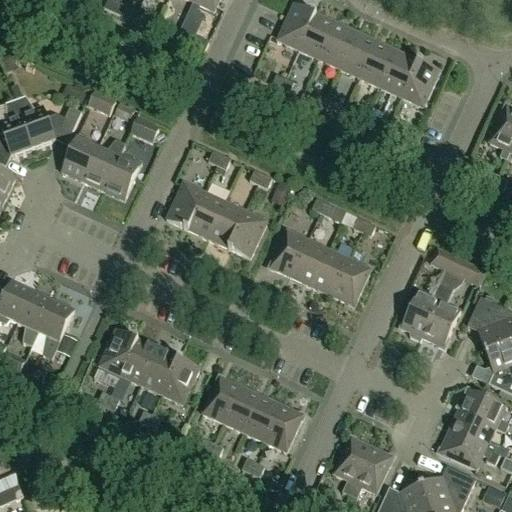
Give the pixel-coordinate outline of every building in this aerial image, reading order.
[(220,0),(195,0),(193,6),(214,16),(220,0)] [(112,16),(117,5),(109,1),(104,12),(112,16)] [(117,5),(112,16),(121,20),(126,9),(117,5)] [(298,54),(315,16),(312,15),(311,15),(294,7),(277,44),(298,54)] [(139,15),(134,26),(142,29),(147,19),(139,15)] [(316,17),(315,16),(298,54),(318,63),(335,26),(316,17)] [(154,35),(159,24),(150,20),(145,31),(154,35)] [(168,28),(159,24),(154,35),(163,39),(168,28)] [(335,26),(318,63),(339,73),(356,36),(335,26)] [(175,44),(183,48),(188,38),(180,34),(175,44)] [(188,38),(183,48),(202,57),(208,44),(189,36),(188,38)] [(377,45),(356,36),(339,73),(360,83),(377,45)] [(398,55),(377,45),(360,83),(380,92),(398,55)] [(418,64),(398,55),(380,92),(401,102),(418,64)] [(11,72),(14,67),(11,59),(0,63),(4,74),(11,72)] [(418,64),(401,102),(423,112),(440,74),(423,66),(418,64)] [(280,93),(285,82),(276,78),(271,89),(280,93)] [(285,82),(280,93),(289,97),(294,86),(285,82)] [(109,120),(116,105),(94,95),(88,110),(109,120)] [(321,112),(326,101),(317,97),(312,108),(321,112)] [(25,100),(15,104),(33,152),(55,144),(52,137),(58,137),(69,143),(81,116),(70,111),(64,122),(56,118),(47,121),(42,110),(34,113),(25,100)] [(326,101),(321,112),(330,116),(335,105),(326,101)] [(33,152),(15,104),(5,108),(6,123),(0,125),(0,131),(2,138),(0,138),(0,166),(5,157),(8,153),(11,161),(33,152)] [(134,113),(119,106),(113,119),(128,126),(134,113)] [(510,156),(511,151),(511,111),(506,109),(489,147),(503,153),(499,161),(506,164),(509,156),(510,156)] [(363,131),(368,120),(359,116),(354,127),(363,131)] [(368,120),(363,131),(372,135),(376,124),(368,120)] [(137,121),(130,136),(142,142),(148,126),(137,121)] [(388,130),(383,141),(392,145),(397,134),(388,130)] [(82,185),(97,152),(90,149),(91,143),(78,137),(61,176),(82,185)] [(105,156),(97,152),(82,185),(103,195),(125,148),(115,144),(105,156)] [(125,148),(103,195),(124,205),(142,167),(129,161),(126,166),(119,162),(125,148)] [(217,170),(222,159),(213,155),(208,166),(217,170)] [(222,159),(217,170),(225,174),(230,163),(222,159)] [(498,181),(499,180),(470,166),(465,178),(494,191),(498,181)] [(0,200),(5,203),(14,181),(0,174),(0,200)] [(258,189),(263,178),(254,174),(249,185),(258,189)] [(263,178),(258,189),(267,193),(272,182),(263,178)] [(507,185),(498,181),(494,191),(502,195),(507,185)] [(279,185),(271,205),(284,210),(292,190),(279,185)] [(187,233),(204,196),(183,186),(166,224),(187,233)] [(225,205),(204,196),(187,233),(207,243),(225,205)] [(320,217),(325,207),(316,203),(311,213),(320,217)] [(225,205),(207,243),(228,252),(246,215),(225,205)] [(334,211),(325,207),(320,217),(329,221),(334,211)] [(267,225),(246,215),(228,252),(250,262),(267,225)] [(362,237),(367,226),(358,222),(353,233),(362,237)] [(375,230),(367,226),(362,237),(370,241),(375,230)] [(291,281),(308,244),(287,234),(269,271),(291,281)] [(328,253),(308,244),(291,281),(311,291),(328,253)] [(328,253),(311,291),(332,300),(349,263),(328,253)] [(451,278),(458,263),(437,253),(430,268),(451,278)] [(349,263),(332,300),(353,310),(371,273),(349,263)] [(458,263),(451,278),(478,291),(485,276),(458,263)] [(17,328),(32,295),(11,285),(0,308),(0,325),(6,328),(10,324),(17,328)] [(422,342),(446,290),(438,287),(431,301),(418,295),(401,332),(409,336),(410,340),(420,345),(422,342)] [(446,290),(422,342),(443,352),(461,314),(447,308),(453,294),(446,290)] [(32,295),(17,328),(25,331),(22,347),(32,351),(53,304),(32,295)] [(485,356),(511,346),(511,315),(480,301),(467,330),(478,335),(484,354),(485,356)] [(75,314),(53,304),(32,351),(39,337),(46,341),(42,359),(52,364),(58,350),(64,337),(75,314)] [(120,380),(137,342),(133,340),(133,341),(116,333),(99,370),(120,380)] [(58,350),(71,356),(76,343),(64,337),(58,350)] [(137,342),(120,380),(141,390),(158,352),(138,343),(137,342)] [(511,346),(485,356),(486,359),(493,377),(488,388),(511,398),(511,346)] [(178,361),(158,352),(141,390),(161,399),(179,361),(178,361)] [(20,377),(25,366),(25,365),(10,358),(5,370),(20,377)] [(183,363),(179,361),(161,399),(183,409),(200,371),(182,363),(183,363)] [(47,375),(25,366),(20,377),(42,386),(47,375)] [(224,428),(241,390),(219,380),(202,418),(224,428)] [(262,400),(241,390),(224,428),(244,437),(262,400)] [(496,431),(495,432),(504,436),(508,428),(499,424),(505,410),(468,393),(458,414),(496,431)] [(106,411),(111,400),(102,396),(97,407),(106,411)] [(119,404),(111,400),(106,411),(114,414),(119,404)] [(262,400),(244,437),(265,447),(282,409),(262,400)] [(282,409),(265,447),(286,456),(303,419),(282,409)] [(496,431),(458,414),(448,435),(494,456),(497,448),(489,445),(495,432),(496,431)] [(147,430),(152,419),(144,415),(139,426),(147,430)] [(161,423),(152,419),(147,430),(156,434),(161,423)] [(494,456),(448,435),(439,456),(476,473),(482,460),(487,462),(485,465),(494,469),(499,458),(494,456)] [(349,500),(372,451),(350,441),(333,478),(347,485),(342,496),(349,500)] [(209,458),(214,448),(205,443),(200,454),(209,458)] [(223,452),(214,448),(209,458),(218,462),(223,452)] [(372,451),(349,500),(357,503),(362,491),(376,498),(393,461),(372,451)] [(511,477),(511,476),(511,464),(505,461),(500,472),(511,477)] [(251,477),(255,467),(247,463),(242,473),(251,477)] [(255,467),(251,477),(260,482),(264,471),(255,467)] [(420,488),(429,511),(462,511),(476,483),(446,470),(441,481),(423,488),(423,487),(420,488)] [(429,511),(420,488),(418,489),(418,490),(400,496),(389,491),(379,511),(429,511)] [(19,489),(0,497),(0,510),(24,501),(19,489)] [(498,511),(505,499),(493,493),(486,505),(498,511)] [(314,511),(342,511),(315,499),(310,510),(314,511)]
